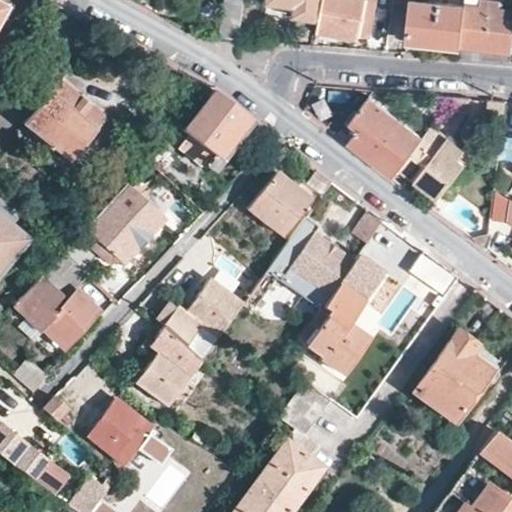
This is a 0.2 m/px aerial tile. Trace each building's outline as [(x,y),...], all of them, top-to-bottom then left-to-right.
[(319,0),(266,0),(267,0),(295,5),(295,14),(317,17),(319,0)] [(319,0),(317,17),(316,31),(360,37),(360,33),(362,15),(374,16),(376,0),(319,0)] [(392,0),(412,2),(408,40),(459,45),(467,4),(425,0),(392,0)] [(219,35),(237,36),(243,4),(225,1),(219,35)] [(511,8),(467,4),(459,45),(511,50),(511,49),(511,8)] [(362,15),(360,33),(372,34),(374,16),(362,15)] [(59,78),(22,122),(67,159),(100,118),(101,112),(59,78)] [(242,112),(212,89),(181,128),(218,156),(248,117),(242,112)] [(439,114),(454,95),(436,94),(427,105),(439,114)] [(354,146),(392,175),(397,167),(398,167),(423,135),(369,95),(349,120),(358,127),(348,141),(354,146)] [(447,138),(430,125),(427,129),(423,135),(398,167),(436,196),(462,162),(468,154),(447,138)] [(332,180),(318,169),(303,186),(319,198),(332,180)] [(245,205),(289,239),(306,215),(315,202),(274,171),(245,205)] [(163,216),(123,179),(80,225),(97,240),(91,246),(107,260),(112,254),(121,262),(163,216)] [(511,196),(494,185),(490,218),(511,221),(511,196)] [(0,264),(22,236),(6,224),(19,208),(0,193),(0,264)] [(382,218),(368,208),(352,230),(366,241),(382,218)] [(289,239),(268,269),(318,307),(352,260),(313,232),(318,224),(306,215),(289,239)] [(26,282),(10,304),(39,330),(42,326),(63,345),(96,308),(76,290),(88,276),(58,249),(48,257),(41,264),(26,282)] [(352,260),(318,307),(312,315),(322,323),(308,343),(321,353),(321,357),(342,372),(367,338),(345,322),(382,269),(358,251),(352,260)] [(106,268),(94,282),(114,300),(126,286),(106,268)] [(239,302),(208,278),(185,309),(170,330),(200,355),(239,302)] [(287,286),(279,298),(297,309),(305,297),(287,286)] [(186,379),(202,358),(200,355),(170,330),(162,324),(150,338),(148,336),(138,346),(150,356),(130,380),(162,406),(168,399),(178,409),(195,387),(186,379)] [(453,421),(485,378),(490,382),(495,375),(495,363),(478,351),(480,347),(455,329),(412,390),(423,399),(415,410),(420,414),(425,407),(443,421),(447,416),(453,421)] [(27,358),(13,373),(32,391),(45,375),(27,358)] [(303,380),(278,415),(293,426),(230,511),(285,511),(292,503),(289,501),(298,487),(302,489),(320,465),(309,458),(319,445),(304,434),(329,398),(303,380)] [(53,395),(41,408),(54,419),(65,407),(53,395)] [(132,471),(158,436),(114,400),(86,435),(132,471)] [(43,458),(0,424),(0,453),(52,494),(66,475),(43,458)] [(511,442),(505,437),(493,428),(477,449),(511,474),(511,442)] [(478,511),(511,511),(511,502),(464,466),(447,488),(478,511)] [(89,475),(67,503),(80,511),(84,511),(105,487),(89,475)] [(478,511),(447,488),(428,511),(478,511)]
